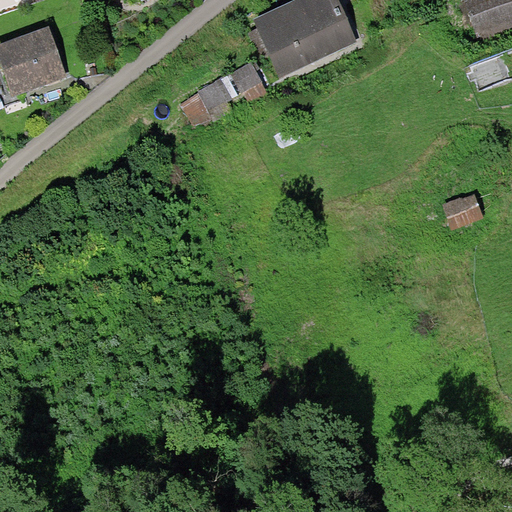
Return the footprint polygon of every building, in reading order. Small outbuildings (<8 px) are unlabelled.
[(336,0),(317,0),(255,27),(279,81),(357,47),(336,0)] [(511,0),(469,0),(457,5),(470,40),(511,25),(511,0)] [(50,40),(0,52),(0,72),(7,99),(62,85),(50,40)] [(474,200),(441,210),(448,232),(481,222),(474,200)] [(511,481),(495,482),(496,505),(511,504),(511,481)]
